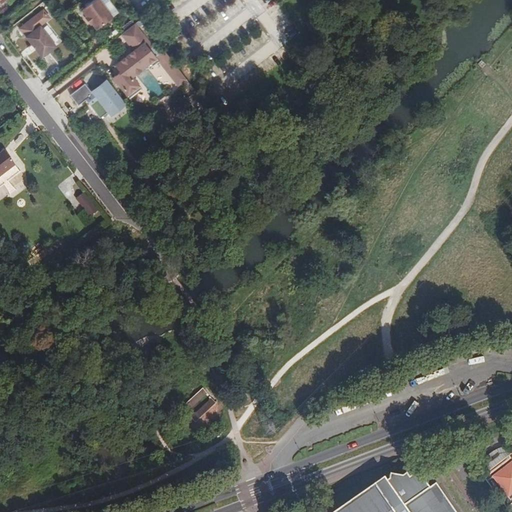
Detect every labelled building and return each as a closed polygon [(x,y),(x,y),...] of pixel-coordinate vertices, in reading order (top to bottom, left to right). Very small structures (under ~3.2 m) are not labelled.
[(101,0),(97,0),(85,10),(100,29),(115,17),(101,0)] [(25,37),(39,26),(49,19),(43,10),(19,29),(25,37)] [(153,47),(135,24),(121,35),(134,51),(117,64),(122,70),(113,77),(129,99),(141,89),(132,77),(147,65),(150,69),(159,62),(149,49),(153,47)] [(39,26),(25,37),(41,58),(56,47),(39,26)] [(84,84),(70,95),(78,106),(86,100),(100,118),(107,113),(109,115),(124,103),(108,82),(92,94),(84,84)] [(161,130),(155,122),(150,126),(156,134),(161,130)] [(153,136),(156,134),(150,126),(147,128),(153,136)] [(0,153),(0,177),(15,166),(3,151),(0,153)] [(76,198),(89,214),(97,208),(84,192),(76,198)] [(207,394),(202,388),(181,408),(186,413),(207,394)] [(216,404),(212,398),(191,416),(196,422),(216,404)] [(511,452),(482,476),(507,508),(511,503),(511,452)] [(383,477),(333,511),(456,511),(439,487),(435,483),(428,488),(424,483),(425,480),(415,479),(412,475),(408,478),(405,474),(402,476),(389,474),(389,479),(386,481),(383,477)]
